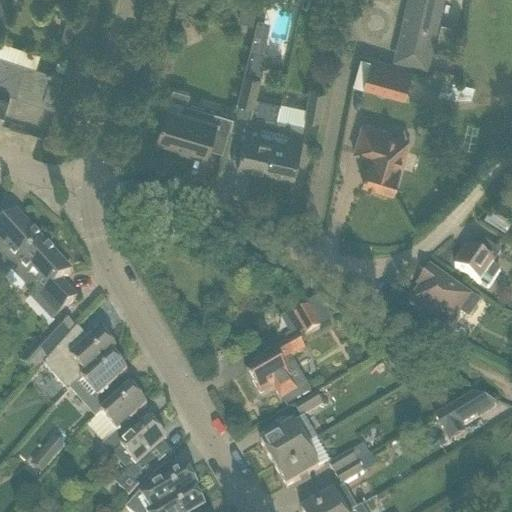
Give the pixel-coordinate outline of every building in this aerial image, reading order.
[(406,7),(397,48),(425,54),(437,0),(411,0),(410,8),(406,7)] [(243,1),(238,20),(252,23),(257,5),(243,1)] [(65,22),(58,50),(70,53),(77,25),(65,22)] [(233,118),(231,127),(245,130),(243,141),(237,167),(265,173),(274,135),(277,120),(251,114),(260,77),(266,57),(250,53),(245,73),(238,101),(237,101),(233,117),(233,118)] [(0,123),(9,95),(53,108),(63,76),(53,73),(44,70),(35,67),(26,64),(0,56),(0,123)] [(413,71),(371,59),(363,88),(405,100),(413,71)] [(310,88),(305,117),(320,120),(326,91),(310,88)] [(211,139),(216,120),(219,112),(186,102),(185,104),(186,104),(184,110),(166,105),(156,140),(189,150),(188,154),(205,159),(211,139)] [(274,135),(265,173),(286,177),(288,171),(295,173),(302,140),(303,133),(302,133),(303,126),(290,123),(277,120),(274,135)] [(359,133),(353,152),(355,153),(356,152),(355,152),(355,150),(370,154),(362,182),(378,187),(378,190),(386,193),(388,190),(393,191),(407,146),(388,141),(391,131),(377,128),(362,123),(359,133)] [(508,227),(511,218),(491,209),(487,218),(508,227)] [(0,274),(7,278),(44,244),(17,215),(2,228),(0,230),(0,274)] [(44,244),(7,278),(4,281),(18,294),(26,286),(35,296),(32,299),(52,322),(77,299),(61,282),(71,273),(44,244)] [(502,271),(494,265),(485,260),(469,248),(455,269),(471,280),(488,291),(502,271)] [(479,304),(430,269),(418,287),(420,288),(409,303),(423,313),(420,317),(432,326),(435,321),(448,331),(461,313),(468,319),(479,304)] [(309,308),(296,315),(308,337),(321,329),(316,320),(309,308)] [(61,319),(21,364),(33,375),(74,330),(61,319)] [(86,377),(111,355),(116,351),(99,333),(89,342),(77,328),(44,366),(67,393),(80,381),(85,377),(86,377)] [(262,364),(247,373),(260,396),(273,388),(285,409),(311,393),(291,359),(304,352),(298,342),(296,339),(295,339),(277,350),(260,360),(262,364)] [(396,350),(385,357),(392,368),(402,361),(396,350)] [(80,381),(73,388),(83,399),(89,406),(99,417),(101,416),(120,398),(111,388),(127,373),(111,355),(86,377),(85,377),(80,381)] [(130,389),(120,398),(101,416),(117,433),(100,448),(111,459),(140,432),(130,422),(147,407),(130,389)] [(301,418),(323,405),(316,395),(294,408),(301,418)] [(472,396),(433,418),(449,445),(465,435),(461,428),(496,407),(472,396)] [(140,432),(111,459),(127,477),(118,487),(130,497),(137,489),(144,481),(157,466),(149,457),(162,445),(166,441),(150,423),(140,432)] [(293,425),(278,434),(260,444),(273,466),(306,447),(293,425)] [(52,434),(31,461),(45,472),(66,444),(52,434)] [(319,469),(306,447),(273,466),(286,488),(319,469)] [(335,476),(368,457),(361,447),(329,466),(335,476)] [(342,487),(374,468),(368,457),(335,476),(342,487)] [(159,511),(193,492),(194,493),(197,491),(194,484),(196,483),(192,476),(190,478),(186,472),(164,484),(157,473),(126,510),(127,511),(127,510),(129,511),(159,511)] [(196,497),(194,493),(193,492),(159,511),(201,511),(204,510),(201,504),(203,503),(199,496),(196,497)] [(344,511),(334,494),(303,511),(344,511)] [(470,495),(448,508),(450,511),(471,511),(478,508),(470,495)]
